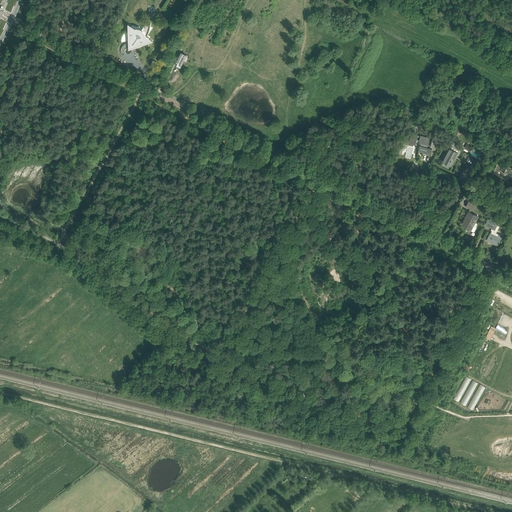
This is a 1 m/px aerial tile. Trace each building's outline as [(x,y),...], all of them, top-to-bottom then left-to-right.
[(128,42),(129,44),(131,44),(133,46),(134,48),(136,48),(138,48),(139,47),(141,47),(142,46),(143,45),(145,43),(152,40),(146,37),(153,27),(146,23),(140,32),(128,24),(128,33),(128,34),(127,36),(127,37),(127,39),(127,41),(128,42)] [(177,63),(176,66),(180,68),(186,55),(181,52),(176,63),(177,63)] [(149,58),(144,64),(152,72),(158,66),(149,58)] [(420,145),(418,151),(430,154),(432,149),(432,148),(427,147),(429,138),(430,137),(420,135),(420,136),(418,135),(419,133),(412,132),(409,142),(415,144),(416,141),(419,142),(420,143),(420,142),(421,142),(420,145)] [(436,147),(439,138),(433,136),(433,139),(429,138),(427,147),(432,148),(432,149),(435,149),(435,147),(436,147)] [(455,156),(456,157),(458,153),(457,153),(459,150),(457,149),(459,145),(453,142),(449,148),(448,148),(445,154),(446,155),(442,162),(445,163),(444,165),(444,166),(448,168),(449,168),(450,166),(455,156)] [(511,167),(499,161),(495,158),(489,169),(511,181),(511,167)] [(469,201),(466,207),(473,210),(476,205),(469,201)] [(478,216),(468,211),(463,221),(462,222),(463,222),(462,224),(464,225),(468,227),(467,229),(470,231),(471,231),(473,232),(474,231),(476,227),(476,226),(474,225),(478,216)] [(488,218),(484,225),(495,230),(498,223),(488,218)] [(490,233),(487,240),(497,245),(501,238),(502,236),(499,234),(499,235),(491,231),(490,233)]
